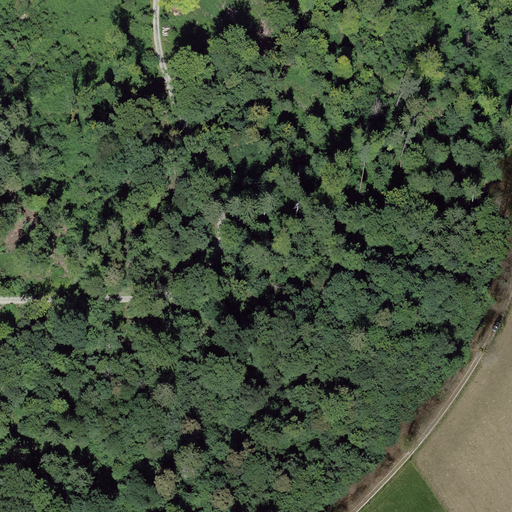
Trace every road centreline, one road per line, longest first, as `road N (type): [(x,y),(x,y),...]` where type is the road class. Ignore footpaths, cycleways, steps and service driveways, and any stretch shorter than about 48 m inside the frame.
road 1 (track): [(0,302),(156,300),(200,286),(223,242),(223,214),(171,85),(157,27),(161,0)]
road 2 (track): [(355,511),(462,390),(511,284)]
